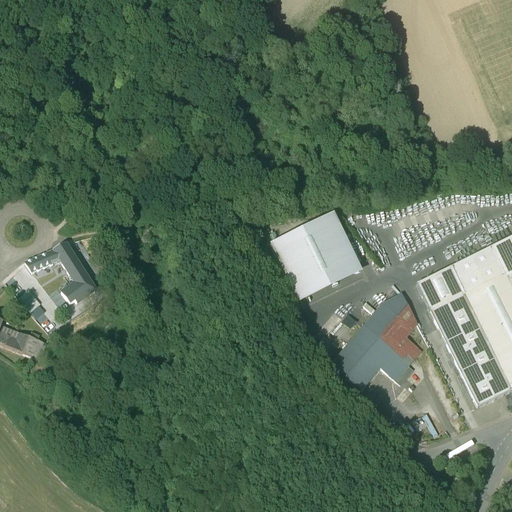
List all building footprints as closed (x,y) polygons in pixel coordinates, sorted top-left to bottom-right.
[(269,248),(298,306),(361,275),(332,217),(269,248)] [(511,239),(415,287),(477,410),(511,391),(511,239)] [(90,282),(65,246),(53,253),(59,264),(73,285),(60,295),(69,306),(74,303),(76,305),(95,292),(89,283),(90,282)] [(53,253),(24,266),(31,276),(59,264),(53,253)] [(40,307),(28,293),(18,301),(36,322),(44,315),(38,308),(40,307)] [(401,297),(381,305),(411,332),(416,327),(401,297)] [(411,332),(381,305),(361,329),(392,355),(408,369),(420,355),(404,341),(411,332)] [(392,355),(361,329),(342,352),(373,379),(378,372),(392,355)] [(17,344),(0,338),(0,348),(22,357),(29,340),(20,336),(17,344)] [(373,379),(342,352),(330,367),(352,387),(349,391),(353,395),(356,390),(360,394),(373,379)] [(392,355),(378,372),(394,385),(408,369),(392,355)] [(428,414),(422,416),(431,439),(438,436),(428,414)]
